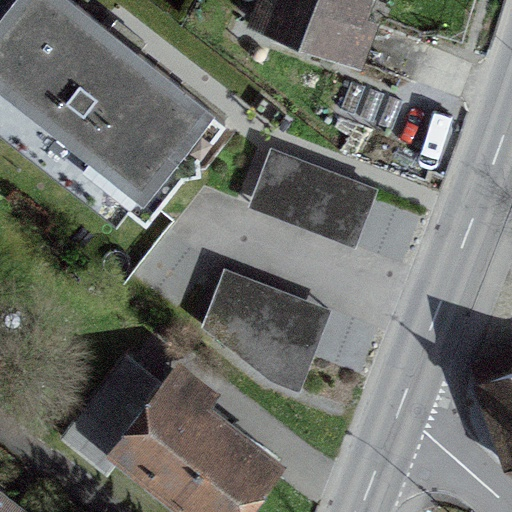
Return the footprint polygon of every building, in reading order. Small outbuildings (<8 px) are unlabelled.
[(125,47),(64,0),(0,0),(0,89),(0,90),(0,89),(0,112),(91,184),(103,170),(153,210),(180,176),(197,174),(195,157),(222,123),(125,47)] [(266,0),(256,29),(352,63),(367,22),(355,18),(360,0),(266,0)] [(376,193),(269,153),(250,204),(357,244),(376,193)] [(327,308),(227,272),(212,315),(253,363),(301,381),(327,308)] [(81,423),(193,511),(232,511),(266,470),(128,363),(81,423)] [(511,369),(474,384),(505,469),(511,472),(511,369)]
